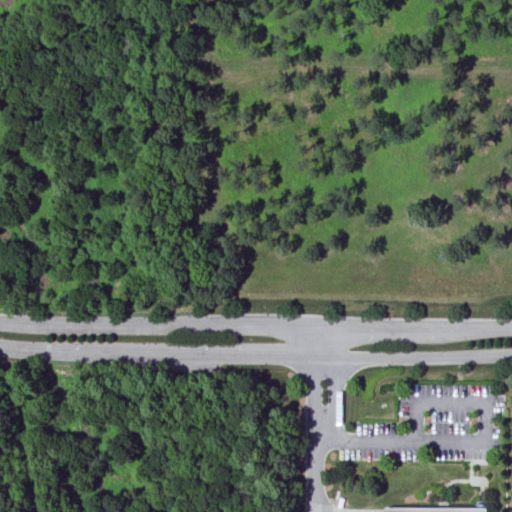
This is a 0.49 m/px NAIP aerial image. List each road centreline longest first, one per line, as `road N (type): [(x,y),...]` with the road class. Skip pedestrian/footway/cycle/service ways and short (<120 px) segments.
road 1 (residential): [(511,331),(86,330),(0,321)]
road 2 (residential): [(0,346),(511,354)]
